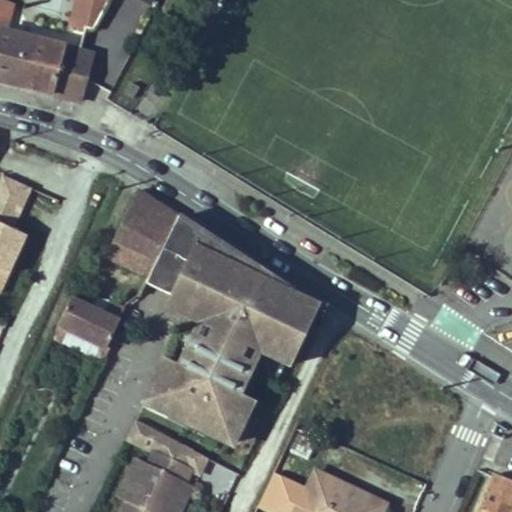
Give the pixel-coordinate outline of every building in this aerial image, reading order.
[(75,0),(71,25),(94,30),(108,0),(75,0)] [(0,30),(0,81),(53,94),(66,47),(36,40),(0,30)] [(53,94),(82,101),(94,55),(66,47),(53,94)] [(31,187),(2,175),(0,179),(0,290),(25,235),(12,229),(31,187)] [(176,218),(136,190),(105,259),(137,275),(133,283),(143,288),(148,277),(176,218)] [(176,218),(148,277),(172,289),(199,233),(176,218)] [(172,289),(167,298),(190,310),(192,307),(221,247),(199,233),(172,289)] [(159,374),(146,401),(164,410),(171,419),(174,413),(192,422),(190,427),(202,428),(227,442),(248,397),(231,389),(245,359),(237,355),(244,341),(252,345),(260,349),(289,289),(221,247),(192,307),(190,310),(209,321),(217,325),(209,341),(202,337),(187,367),(179,383),(159,374)] [(289,289),(260,349),(290,365),(318,308),(289,289)] [(70,298),(58,325),(106,346),(119,321),(70,298)] [(209,321),(202,337),(209,341),(217,325),(209,321)] [(106,346),(58,325),(52,338),(103,361),(109,348),(106,346)] [(237,355),(245,359),(252,345),(244,341),(237,355)] [(167,358),(159,374),(179,383),(187,367),(167,358)] [(174,413),(171,419),(190,427),(192,422),(174,413)] [(120,511),(160,511),(175,482),(182,485),(198,453),(136,420),(127,439),(155,451),(148,466),(132,500),(127,498),(127,499),(120,511)] [(127,498),(132,500),(148,466),(135,460),(118,495),(127,499),(127,498)] [(315,472),(296,511),(381,511),(356,500),(360,492),(315,472)] [(475,511),(511,511),(511,484),(491,475),(475,511)] [(182,485),(175,482),(160,511),(178,511),(190,487),(182,485)] [(382,511),(386,505),(360,492),(356,500),(381,511),(382,511)]
